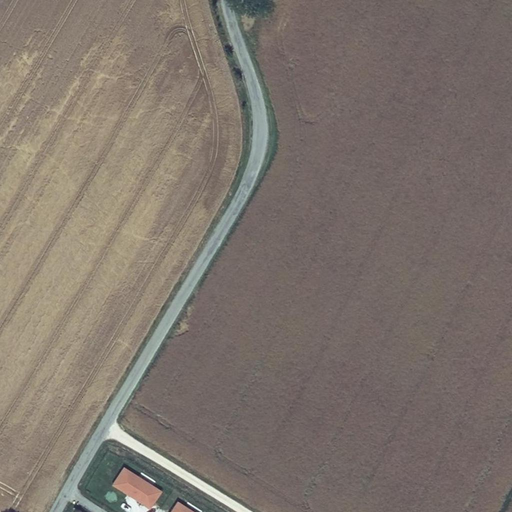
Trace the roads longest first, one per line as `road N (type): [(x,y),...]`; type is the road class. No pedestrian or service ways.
road 1 (unclassified): [(225,0),(259,102),(249,179),(56,511)]
road 2 (track): [(103,426),(242,511)]
